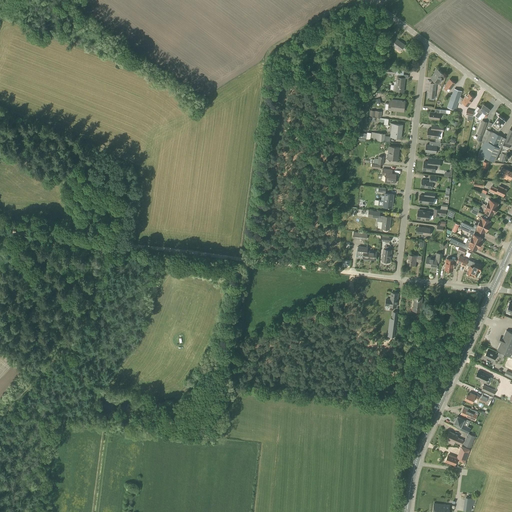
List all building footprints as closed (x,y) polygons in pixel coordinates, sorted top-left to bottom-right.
[(392,38),(389,36),(386,41),(389,44),(389,43),(400,51),(402,49),(407,52),(410,49),(394,37),(392,38)] [(433,72),(434,73),(430,78),(439,85),(442,80),(440,79),(444,74),(436,68),(433,72)] [(396,84),(394,84),(393,91),(404,92),(405,78),(408,79),(408,75),(398,74),(398,77),(397,76),(396,84)] [(451,90),(455,84),(449,79),(445,85),(446,86),(444,88),(447,91),(448,88),(451,90)] [(452,99),(460,89),(456,86),(449,96),(452,99)] [(474,98),(469,94),(466,97),(466,96),(462,102),(468,107),(474,98)] [(405,101),(392,100),(392,101),(389,100),(389,105),(388,110),(394,111),(395,110),(404,111),(404,107),(405,107),(406,104),(405,104),(405,101)] [(490,109),(483,105),(480,109),(477,107),(475,110),(474,115),(478,119),(481,114),(483,112),(486,114),(490,109)] [(429,119),(439,120),(440,113),(430,112),(429,119)] [(499,116),(492,126),(497,130),(499,130),(501,128),(501,127),(505,121),(504,121),(505,120),(503,118),(502,119),(499,116)] [(480,141),(487,122),(482,120),(477,134),(478,134),(476,140),(480,141)] [(401,138),(402,125),(392,124),(391,137),(401,138)] [(443,132),(444,127),(436,126),(436,130),(428,129),(427,137),(438,139),(439,131),(443,132)] [(483,143),(478,154),(495,162),(501,147),(503,142),(505,138),(490,131),(486,129),(481,143),(483,143)] [(511,130),(509,129),(505,138),(503,142),(504,142),(510,144),(511,145),(511,143),(511,142),(511,136),(511,137),(511,135),(511,130)] [(384,141),(385,134),(373,132),(372,140),(384,141)] [(441,147),(441,143),(435,142),(434,146),(426,145),(425,152),(426,152),(425,153),(426,154),(429,155),(430,154),(430,153),(436,153),(437,147),(441,147)] [(501,150),(500,152),(506,153),(508,149),(510,144),(504,142),(501,150)] [(387,158),(398,160),(400,148),(389,147),(387,158)] [(383,165),(384,157),(378,156),(378,159),(374,158),(373,163),(383,165)] [(439,167),(440,160),(428,159),(428,162),(424,162),(423,170),(434,172),(435,166),(439,167)] [(511,179),(511,177),(511,172),(503,168),(501,171),(504,173),(502,177),(507,179),(508,177),(511,179)] [(395,184),(396,182),(397,179),(396,178),(396,174),(390,173),(390,170),(383,169),(382,174),(386,175),(385,182),(395,184)] [(436,183),(437,177),(430,176),(430,181),(422,180),(421,188),(432,189),(432,183),(436,183)] [(506,190),(499,187),(497,190),(491,187),(490,190),(496,193),(496,192),(503,196),(506,190)] [(434,204),(435,193),(427,192),(426,196),(420,195),(419,202),(428,204),(434,204)] [(375,200),(374,204),(378,205),(383,206),(383,207),(393,208),(394,194),(385,193),(384,200),(379,200),(375,200)] [(489,200),(486,205),(496,210),(497,207),(498,204),(489,200)] [(486,205),(484,211),(493,215),(494,212),(495,212),(496,210),(486,205)] [(477,215),(479,209),(474,206),(471,212),(477,215)] [(390,228),(391,217),(380,216),(380,211),(369,210),(368,217),(377,218),(376,221),(382,222),(382,229),(383,229),(383,230),(384,231),(387,231),(388,230),(388,228),(390,228)] [(422,211),(419,210),(419,211),(418,211),(417,219),(429,220),(430,212),(422,211)] [(478,223),(488,227),(490,224),(489,223),(490,222),(481,217),(478,223)] [(468,232),(471,227),(462,223),(460,228),(468,232)] [(486,231),(488,227),(478,223),(477,226),(474,224),(473,227),(485,232),(486,231)] [(429,235),(430,229),(418,227),(417,233),(429,235)] [(470,233),(467,239),(470,240),(480,245),(481,242),(480,242),(482,238),(474,234),(473,235),(470,233)] [(462,247),(463,244),(450,238),(449,241),(462,247)] [(470,240),(467,239),(465,238),(463,242),(466,243),(465,245),(469,246),(477,250),(478,247),(479,247),(480,245),(470,240)] [(390,250),(391,247),(385,246),(384,249),(382,261),(390,262),(392,250),(390,250)] [(376,260),(377,252),(367,251),(368,248),(359,247),(358,253),(363,254),(363,259),(363,260),(368,261),(368,259),(376,260)] [(441,262),(442,254),(437,253),(436,259),(427,257),(425,267),(432,268),(432,267),(436,267),(437,262),(441,262)] [(421,262),(422,256),(409,255),(408,264),(415,265),(416,261),(421,262)] [(446,259),(445,269),(453,271),(453,267),(455,267),(457,263),(461,265),(463,260),(462,259),(463,257),(460,256),(458,260),(446,259)] [(480,271),(482,266),(469,260),(467,265),(470,266),(467,273),(471,275),(472,275),(476,277),(479,270),(480,271)] [(396,308),(398,294),(392,293),(391,300),(386,299),(385,305),(390,306),(390,307),(396,308)] [(420,296),(421,295),(418,295),(417,296),(415,295),(413,310),(421,311),(423,296),(420,296)] [(500,343),(497,350),(511,357),(511,333),(506,330),(503,337),(501,336),(498,342),(500,343)] [(493,361),(496,355),(487,351),(484,357),(493,361)] [(500,355),(496,360),(502,366),(507,361),(500,355)] [(486,383),(489,376),(481,373),(482,372),(478,371),(475,377),(479,379),(479,380),(486,383)] [(493,396),(496,390),(484,385),(481,390),(493,396)] [(467,394),(465,399),(473,402),(474,399),(477,400),(478,397),(476,396),(470,393),(469,395),(467,394)] [(483,393),(479,401),(488,405),(490,399),(492,396),(483,393)] [(463,408),(460,414),(475,420),(478,414),(477,414),(478,411),(470,409),(465,407),(464,408),(463,408)] [(454,421),(453,423),(460,427),(459,429),(468,433),(471,428),(464,425),(467,420),(465,419),(457,415),(456,418),(455,418),(454,420),(454,421)] [(457,436),(449,432),(446,439),(448,439),(447,442),(453,445),(455,441),(461,444),(463,440),(458,439),(459,438),(457,437),(457,436)] [(468,433),(463,445),(471,448),(475,437),(468,433)] [(461,462),(465,463),(470,450),(461,446),(460,449),(461,450),(459,457),(463,459),(461,462)] [(448,455),(446,461),(455,465),(457,460),(457,459),(456,458),(448,455)] [(472,509),(474,496),(467,495),(465,508),(472,509)] [(440,511),(442,504),(435,503),(433,511),(440,511)]
